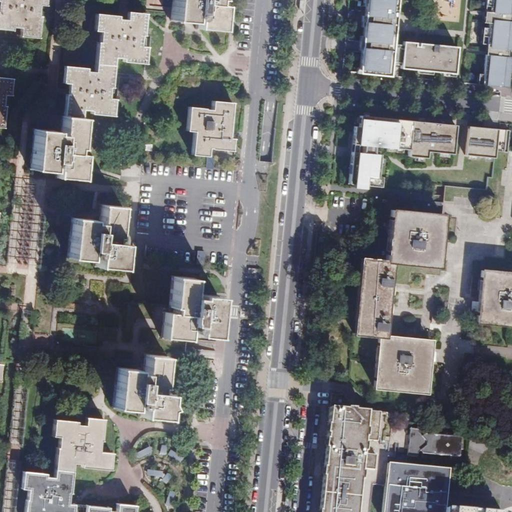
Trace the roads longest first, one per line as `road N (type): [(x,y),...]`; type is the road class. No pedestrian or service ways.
road 1 (residential): [(264,0),(251,219),(241,247),(214,511)]
road 2 (tertiary): [(306,90),(266,511)]
road 3 (residential): [(511,110),(306,90)]
